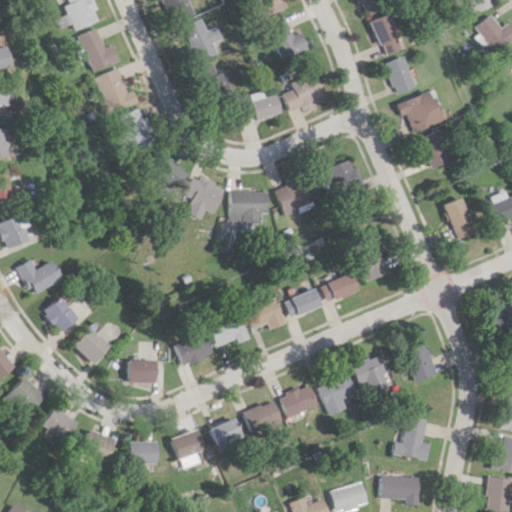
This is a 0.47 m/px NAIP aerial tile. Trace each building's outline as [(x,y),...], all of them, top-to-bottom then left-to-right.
[(96,21),(89,0),(65,0),(67,3),(61,5),(64,15),(54,18),(57,27),(69,24),(71,29),(96,21)] [(191,14),(184,0),(161,0),(171,22),(191,14)] [(281,0),(251,0),(259,16),(284,6),(281,0)] [(377,7),(374,0),(353,0),(358,14),(377,7)] [(462,0),(466,12),(487,6),(485,0),(462,0)] [(362,21),(377,56),(395,48),(381,13),(362,21)] [(500,23),(492,27),(484,15),(468,25),(485,52),(509,37),(500,23)] [(178,26),(192,61),(211,53),(207,43),(217,39),(212,26),(202,30),(197,18),(178,26)] [(302,48),(296,32),(288,35),(283,21),(264,28),(275,58),(302,48)] [(74,35),(80,52),(81,52),(88,70),(114,61),(108,44),(100,47),(93,28),(74,35)] [(407,86),(395,55),(376,63),(388,93),(407,86)] [(282,113),(318,98),(304,65),(290,71),(293,78),(282,82),(285,89),(274,93),(282,113)] [(114,67),(90,77),(105,112),(129,102),(114,67)] [(387,104),(392,117),(398,114),(405,132),(434,121),(421,90),(387,104)] [(242,95),(244,102),(231,105),(236,123),(272,112),(267,94),(256,97),(255,91),(242,95)] [(149,144),(136,107),(113,115),(117,127),(115,128),(124,153),(149,144)] [(424,168),(442,159),(429,129),(410,138),(424,168)] [(179,172),(161,156),(148,170),(166,186),(179,172)] [(318,167),(325,192),(354,184),(349,167),(344,168),(342,160),(318,167)] [(215,188),(207,186),(208,182),(185,175),(178,196),(185,198),(180,215),(195,219),(198,210),(208,214),(215,188)] [(268,190),(279,215),(312,200),(301,175),(268,190)] [(223,221),(255,221),(255,212),(261,212),(260,190),(223,190),(223,221)] [(507,222),(511,220),(511,191),(497,195),(496,191),(478,196),(485,223),(506,217),(507,222)] [(432,204),(447,239),(465,231),(450,197),(432,204)] [(0,246),(18,240),(13,227),(18,225),(15,216),(7,219),(6,215),(0,217),(0,246)] [(372,251),(379,248),(373,234),(343,246),(355,274),(359,272),(362,280),(381,272),(372,251)] [(25,269),(20,259),(7,266),(22,294),(52,279),(42,260),(25,269)] [(312,285),(320,302),(349,289),(342,272),(312,285)] [(277,299),(282,317),(313,307),(308,289),(277,299)] [(69,318),(52,296),(33,310),(50,332),(69,318)] [(245,329),(261,322),(264,329),(279,323),(268,297),(237,310),(245,329)] [(511,309),(508,297),(478,307),(486,332),(507,326),(503,312),(511,309)] [(202,326),(210,346),(230,338),(232,342),(243,338),(232,313),(202,326)] [(85,363),(100,344),(87,333),(93,326),(85,320),(64,345),(85,363)] [(206,353),(197,333),(168,346),(177,366),(206,353)] [(412,381),(431,373),(416,337),(397,345),(412,381)] [(387,386),(374,354),(345,366),(355,389),(367,384),(370,393),(387,386)] [(148,382),(148,360),(121,359),(120,382),(148,382)] [(324,415),(341,407),(337,398),(351,393),(341,370),(310,383),(324,415)] [(0,393),(18,412),(35,396),(16,377),(0,391),(0,393)] [(283,418),(313,404),(304,383),(274,397),(283,418)] [(497,428),(511,428),(511,395),(504,396),(503,416),(497,416),(497,428)] [(238,411),(246,433),(277,421),(269,400),(238,411)] [(33,436),(52,445),(65,418),(42,407),(34,426),(37,427),(33,436)] [(419,442),(423,420),(403,416),(398,443),(391,441),(389,454),(423,460),(426,443),(419,442)] [(213,449),(237,438),(228,417),(203,428),(213,449)] [(107,438),(79,428),(71,451),(99,461),(107,438)] [(164,438),(175,469),(196,461),(192,452),(198,450),(190,428),(164,438)] [(511,438),(501,436),(498,452),(491,450),(487,467),(511,471),(511,438)] [(149,441),(122,441),(122,463),(149,463),(149,441)] [(376,498),(403,499),(403,504),(414,504),(416,477),(377,475),(376,498)] [(505,511),(509,478),(486,476),(483,509),(505,511)] [(324,491),(330,511),(331,511),(362,503),(356,481),(324,491)] [(321,511),(317,498),(300,503),(298,497),(283,501),(286,511),(321,511)]
